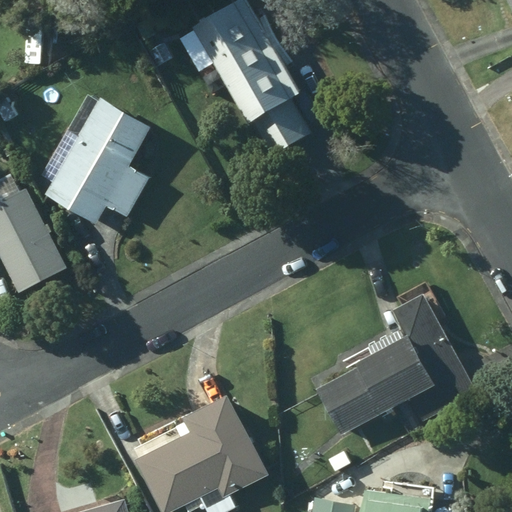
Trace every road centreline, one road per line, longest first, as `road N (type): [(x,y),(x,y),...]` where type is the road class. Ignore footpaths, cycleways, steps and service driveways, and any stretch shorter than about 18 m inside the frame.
road 1 (residential): [(463,158),(65,365),(0,382)]
road 2 (residential): [(463,158),(378,0)]
